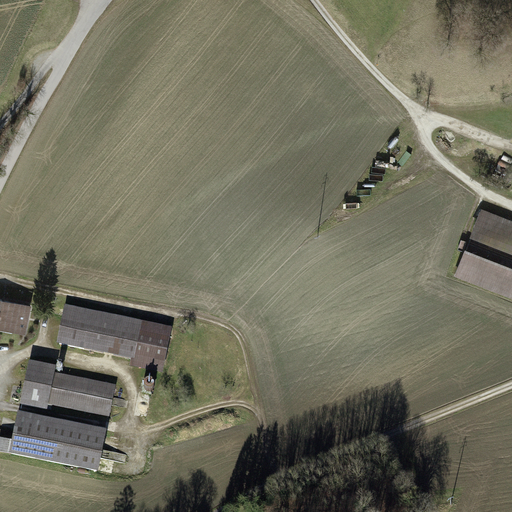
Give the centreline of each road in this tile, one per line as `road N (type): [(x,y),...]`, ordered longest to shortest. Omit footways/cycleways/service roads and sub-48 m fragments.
road 1 (track): [(228,511),(268,487),(511,384)]
road 2 (track): [(316,0),(419,113),(436,152),(488,195),(511,204)]
